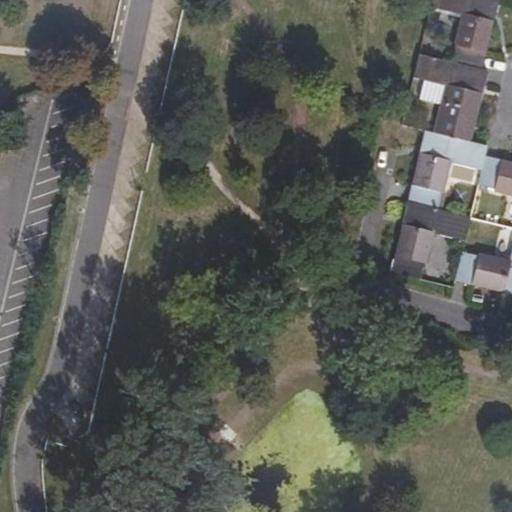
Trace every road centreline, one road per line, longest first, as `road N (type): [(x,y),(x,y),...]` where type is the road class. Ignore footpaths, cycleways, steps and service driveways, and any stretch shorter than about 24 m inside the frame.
road 1 (residential): [(138,0),(69,351),(26,455),(27,511)]
road 2 (residential): [(355,295),(511,335)]
